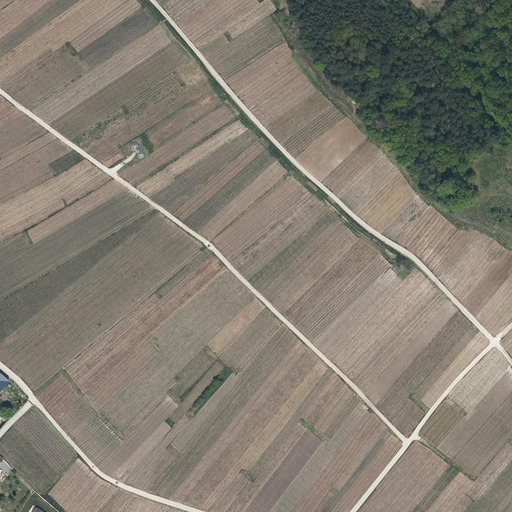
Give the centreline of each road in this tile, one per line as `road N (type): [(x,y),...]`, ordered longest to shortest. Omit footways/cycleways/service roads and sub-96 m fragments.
road 1 (track): [(462,306),(411,251),(361,222),(295,162),(152,0)]
road 2 (unclassified): [(209,244),(410,442)]
road 3 (track): [(0,89),(209,244)]
road 4 (unclassified): [(410,442),(496,341),(462,306)]
